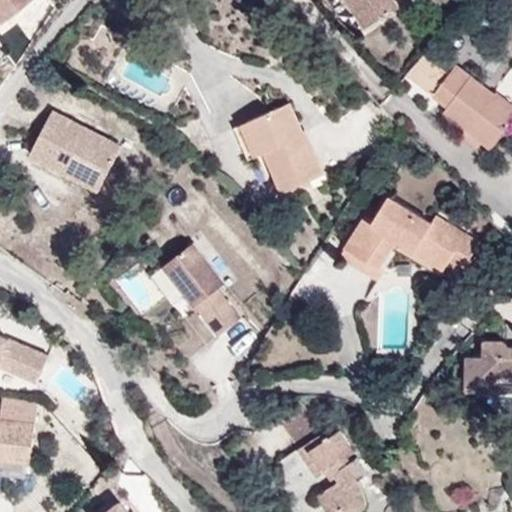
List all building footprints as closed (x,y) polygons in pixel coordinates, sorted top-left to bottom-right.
[(32,0),(0,0),(0,20),(2,23),(32,0)] [(401,6),(397,0),(349,0),(367,27),(401,6)] [(511,122),(511,112),(492,98),(495,94),(457,64),(450,74),(425,55),(408,77),(449,106),(444,113),(492,149),(511,122)] [(511,67),(495,87),(511,101),(511,67)] [(511,103),(496,92),(495,94),(492,98),(511,112),(511,103)] [(303,131),(290,102),(250,121),(263,152),(266,151),(284,191),(325,172),(306,129),(303,131)] [(108,175),(123,145),(54,110),(31,154),(68,174),(76,158),(108,175)] [(263,152),(250,121),(236,127),(250,159),(263,152)] [(100,190),(108,175),(76,158),(68,174),(100,190)] [(481,241),(438,215),(434,222),(390,195),(384,206),(388,209),(380,223),(375,220),(367,215),(358,229),(376,241),(373,245),(386,253),(378,266),(374,263),(368,273),(379,281),(385,272),(380,269),(398,240),(402,242),(406,236),(421,245),(426,236),(439,244),(433,253),(448,263),(467,273),(474,260),(471,258),(481,241)] [(380,223),(388,209),(384,206),(375,220),(380,223)] [(386,253),(373,245),(376,241),(358,229),(341,256),(368,273),(374,263),(378,266),(386,253)] [(433,253),(439,244),(426,236),(421,245),(406,236),(402,242),(444,269),(448,263),(433,253)] [(226,283),(194,242),(165,264),(220,335),(241,319),(218,289),(226,283)] [(511,271),(503,280),(511,288),(511,271)] [(50,355),(0,334),(0,364),(39,381),(50,355)] [(511,346),(485,347),(485,356),(477,356),(476,382),(483,382),(482,391),(511,390),(511,346)] [(476,382),(477,356),(468,356),(467,390),(482,391),(483,382),(476,382)] [(0,459),(32,463),(38,402),(4,397),(2,420),(0,419),(0,459)] [(287,429),(311,414),(301,399),(278,415),(287,429)] [(366,500),(360,479),(367,474),(356,459),(352,461),(349,455),(345,448),(351,444),(342,431),(328,440),(311,414),(287,429),(300,448),(307,444),(311,450),(304,454),(319,477),(324,473),(334,467),(341,480),(331,486),(328,488),(341,511),(358,511),(365,508),(366,505),(367,502),(366,500)] [(311,450),(307,444),(300,448),(304,454),(311,450)] [(355,451),(351,444),(345,448),(349,455),(355,451)] [(341,480),(334,467),(324,473),(331,486),(341,480)] [(341,511),(328,488),(320,493),(330,511),(341,511)] [(129,511),(121,501),(108,511),(129,511)]
